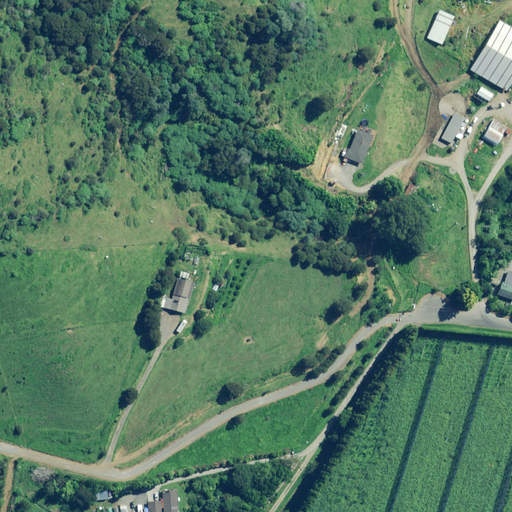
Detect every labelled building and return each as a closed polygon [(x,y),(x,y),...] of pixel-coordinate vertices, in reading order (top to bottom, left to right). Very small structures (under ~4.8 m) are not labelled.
[(452,17),(439,11),(426,39),(440,45),(452,17)] [(511,29),(497,21),(469,70),(505,91),(511,80),(511,79),(511,29)] [(472,99),(482,105),(485,101),(489,103),(493,96),(481,88),(476,95),(475,94),(472,99)] [(456,131),(462,134),(466,126),(460,123),(462,119),(453,114),(440,139),(449,143),(456,131)] [(494,146),(506,127),(493,119),(481,138),(494,146)] [(371,135),(357,129),(349,149),(347,148),(344,157),(360,164),(371,135)] [(419,186),(411,182),(406,192),(413,196),(419,186)] [(199,258),(192,256),(191,264),(197,265),(199,258)] [(511,273),(506,272),(503,284),(500,283),(496,295),(511,299),(511,273)] [(190,281),(176,278),(171,300),(161,298),(159,306),(182,312),(190,281)] [(176,511),(176,491),(160,492),(161,498),(159,499),(159,501),(147,502),(146,511),(176,511)]
